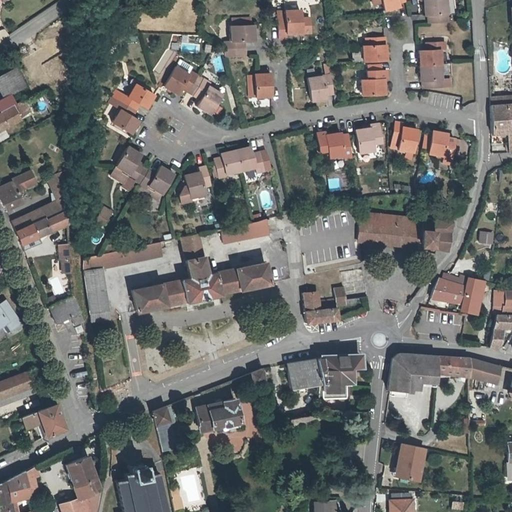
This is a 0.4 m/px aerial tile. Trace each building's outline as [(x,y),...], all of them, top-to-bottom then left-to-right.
[(398,6),(398,3),(405,1),(404,0),(380,0),(381,2),(383,10),(398,6)] [(422,0),(423,14),(427,14),(427,22),(446,21),(445,0),(422,0)] [(308,32),(307,17),(299,17),(299,9),(283,9),(275,9),(276,18),(277,38),(285,38),(285,33),(300,33),(308,32)] [(224,47),(243,46),(243,39),(253,39),(253,23),(250,23),(232,23),(230,23),(231,40),(223,39),(224,47)] [(362,60),(386,60),(385,43),(385,36),(365,37),(366,44),(362,44),(362,60)] [(418,65),(440,64),(439,48),(445,48),(445,40),(425,41),(425,49),(418,49),(418,65)] [(185,90),(196,74),(188,69),(186,72),(173,64),(161,84),(175,92),(179,86),(185,90)] [(440,64),(418,65),(419,79),(421,79),(422,87),(441,86),(441,78),(440,64)] [(0,73),(0,84),(5,82),(10,93),(26,84),(16,65),(0,73)] [(253,93),(268,93),(268,69),(252,70),(252,72),(248,72),(248,92),(253,92),(253,93)] [(386,70),(382,70),(367,71),(367,79),(360,80),(361,95),(384,94),(384,79),(387,79),(386,70)] [(196,74),(185,90),(192,94),(202,77),(196,74)] [(325,99),(324,95),(332,94),(329,75),(325,76),(306,78),(309,101),(325,99)] [(202,77),(192,94),(198,98),(194,104),(207,112),(219,93),(206,85),(208,81),(202,77)] [(5,82),(0,84),(0,89),(4,96),(10,93),(5,82)] [(117,100),(134,110),(137,104),(143,109),(151,96),(133,85),(125,97),(121,95),(117,100)] [(114,91),(111,96),(117,100),(121,95),(114,91)] [(10,93),(4,96),(0,98),(0,111),(14,105),(16,104),(10,93)] [(511,95),(489,98),(489,105),(511,102),(511,95)] [(111,96),(106,104),(112,108),(117,100),(111,96)] [(14,105),(19,115),(27,111),(22,100),(16,104),(14,105)] [(134,110),(117,100),(112,108),(117,111),(109,123),(127,134),(136,121),(129,117),(134,110)] [(511,102),(489,105),(490,116),(491,133),(506,132),(507,143),(504,143),(505,148),(507,148),(508,152),(511,150),(511,102)] [(14,105),(0,111),(0,129),(21,118),(19,115),(14,105)] [(367,124),(368,127),(353,128),(356,152),(371,150),(370,142),(379,141),(377,122),(367,124)] [(393,123),(390,142),(397,144),(396,151),(412,154),(416,131),(400,128),(401,125),(393,123)] [(317,150),(325,149),(326,156),(341,154),(342,158),(350,157),(346,132),(339,133),(338,131),(323,132),(323,129),(314,130),(317,150)] [(431,132),(430,136),(428,151),(427,155),(441,157),(440,164),(448,166),(453,140),(446,139),(447,135),(431,132)] [(428,151),(430,136),(424,135),(422,149),(428,151)] [(397,144),(390,142),(388,150),(396,151),(397,144)] [(124,177),(131,181),(141,164),(135,160),(138,154),(124,145),(112,166),(107,174),(120,183),(124,177)] [(233,149),(238,170),(252,166),(253,171),(261,170),(257,151),(249,153),(247,146),(233,149)] [(238,170),(233,149),(218,152),(219,156),(212,158),(213,162),(216,175),(216,177),(224,175),(224,173),(238,170)] [(265,149),(257,151),(261,170),(270,168),(265,149)] [(216,175),(213,162),(208,163),(211,177),(216,175)] [(71,164),(47,175),(54,192),(68,196),(68,190),(69,185),(71,180),(71,175),(72,170),(71,164)] [(137,185),(147,168),(141,164),(131,181),(137,185)] [(147,168),(137,185),(144,188),(146,185),(159,193),(171,174),(157,165),(153,172),(147,168)] [(202,194),(200,186),(208,185),(203,165),(196,167),(196,171),(181,174),(186,197),(202,194)] [(12,178),(13,179),(14,179),(18,188),(16,189),(16,191),(17,190),(17,189),(35,181),(30,169),(12,178)] [(18,188),(14,179),(13,179),(0,184),(0,199),(4,208),(21,201),(16,191),(16,189),(18,188)] [(157,197),(159,193),(146,185),(144,188),(157,197)] [(54,192),(52,202),(68,207),(68,196),(54,192)] [(52,202),(47,204),(51,214),(68,207),(52,202)] [(47,204),(38,208),(42,218),(51,214),(47,204)] [(29,224),(15,230),(20,242),(24,240),(36,235),(69,220),(68,207),(51,214),(42,218),(29,224)] [(97,214),(105,219),(109,212),(101,207),(97,214)] [(38,208),(24,214),(29,224),(42,218),(38,208)] [(24,214),(11,219),(15,230),(29,224),(24,214)] [(105,219),(97,214),(93,220),(101,225),(105,219)] [(453,224),(360,214),(357,244),(449,254),(453,224)] [(265,217),(220,226),(224,243),(268,234),(265,217)] [(490,232),(478,231),(477,240),(489,242),(490,232)] [(36,235),(24,240),(26,246),(38,241),(36,235)] [(208,276),(199,235),(179,239),(187,278),(130,290),(135,316),(272,288),(267,264),(208,276)] [(96,253),(84,256),(83,267),(91,320),(110,317),(102,267),(162,254),(159,240),(96,253)] [(71,243),(61,244),(61,259),(64,259),(64,273),(72,272),(71,243)] [(344,296),(367,293),(363,267),(340,270),(343,286),(333,287),(334,297),(335,297),(344,296)] [(440,278),(439,281),(436,280),(433,285),(429,298),(442,298),(461,302),(465,284),(463,284),(467,276),(459,274),(458,278),(442,274),(440,278)] [(465,284),(461,302),(459,308),(475,312),(478,298),(479,298),(483,279),(467,276),(463,284),(465,284)] [(511,290),(494,288),(487,312),(489,312),(511,311),(511,290)] [(338,319),(336,305),(335,297),(334,297),(318,300),(317,290),(307,291),(302,292),(306,322),(338,319)] [(335,297),(336,305),(356,302),(355,296),(345,298),(344,296),(335,297)] [(78,313),(72,298),(48,307),(54,322),(78,313)] [(0,324),(9,337),(23,328),(4,300),(0,302),(0,324)] [(420,308),(420,320),(431,320),(431,308),(420,308)] [(511,311),(489,312),(488,347),(499,349),(499,329),(511,328),(511,311)] [(81,313),(71,317),(74,325),(84,321),(81,313)] [(317,356),(319,382),(322,399),(349,399),(348,384),(351,384),(351,381),(354,381),(354,365),(364,365),(363,351),(317,356)] [(436,372),(438,355),(411,352),(398,352),(392,357),(390,371),(388,388),(412,391),(412,388),(418,388),(420,380),(435,382),(436,372)] [(469,375),(469,358),(438,355),(436,372),(469,375)] [(319,382),(317,356),(286,361),(290,387),(319,382)] [(469,358),(469,375),(468,387),(484,391),(487,381),(495,383),(500,366),(469,358)] [(266,382),(263,367),(250,372),(253,384),(266,382)] [(0,397),(36,385),(30,368),(0,379),(0,397)] [(237,395),(194,405),(199,432),(230,424),(231,432),(245,429),(243,421),(242,421),(237,395)] [(57,401),(35,409),(41,424),(46,437),(68,428),(57,401)] [(175,420),(170,404),(152,410),(156,429),(172,426),(175,420)] [(41,424),(35,409),(20,415),(25,430),(41,424)] [(320,421),(318,415),(317,415),(290,419),(290,426),(302,424),(312,425),(315,426),(317,425),(318,424),(320,423),(320,421)] [(172,449),(174,427),(156,431),(162,451),(172,449)] [(401,443),(398,462),(400,463),(397,476),(417,480),(424,447),(401,443)] [(87,455),(65,463),(77,498),(59,503),(61,511),(94,511),(99,490),(91,493),(90,489),(96,487),(93,478),(95,477),(87,455)] [(120,511),(165,511),(157,471),(148,472),(147,468),(145,467),(141,468),(139,461),(127,464),(129,471),(124,472),(123,473),(124,477),(116,480),(122,511),(120,511)] [(24,470),(29,495),(30,497),(38,494),(34,476),(39,475),(36,464),(24,470)] [(5,479),(12,511),(33,511),(32,509),(20,511),(19,511),(16,497),(29,495),(24,470),(5,479)] [(12,511),(5,479),(0,481),(0,511),(12,511)] [(171,499),(179,497),(177,488),(169,490),(171,499)] [(390,499),(390,510),(392,510),(391,511),(413,511),(413,498),(411,499),(411,492),(392,493),(392,499),(390,499)] [(179,497),(171,499),(173,508),(182,507),(180,497),(179,497)] [(327,507),(327,499),(313,500),(313,511),(334,511),(335,506),(327,507)] [(451,499),(451,508),(463,509),(463,500),(451,499)]
